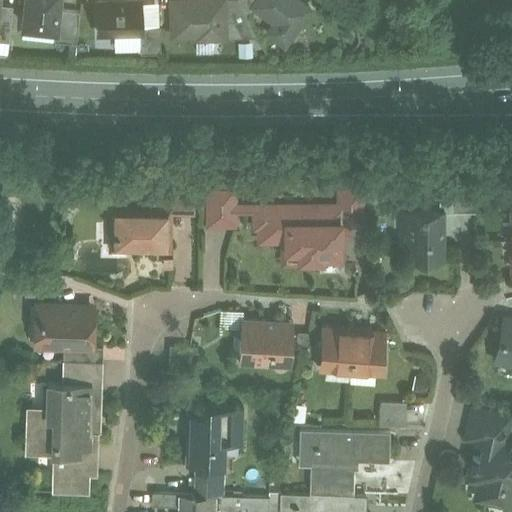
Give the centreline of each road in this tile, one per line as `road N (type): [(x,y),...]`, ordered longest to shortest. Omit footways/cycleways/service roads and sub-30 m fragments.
road 1 (secondary): [(0,92),(216,100),(511,93)]
road 2 (residential): [(118,511),(148,308)]
road 3 (residential): [(416,511),(460,319)]
